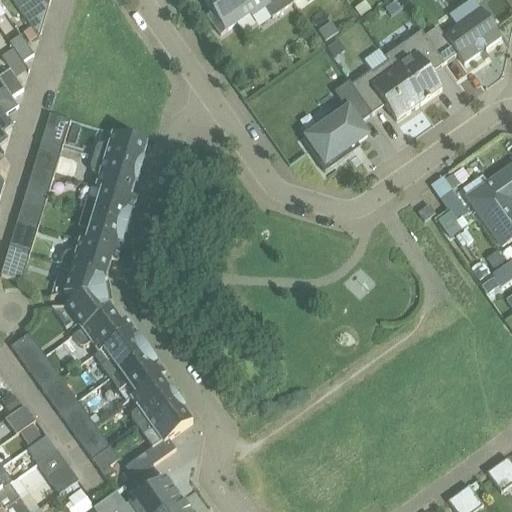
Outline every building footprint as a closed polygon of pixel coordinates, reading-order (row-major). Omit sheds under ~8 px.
[(47,12),(49,6),(43,0),(16,0),(14,2),(32,28),(37,36),(39,38),(46,17),(47,12)] [(294,4),(290,0),(202,0),(212,13),(207,16),(221,36),(250,16),(251,18),(265,8),(272,19),(294,4)] [(365,0),(354,8),(361,18),(372,10),(365,0)] [(425,37),(444,65),(457,55),(464,65),(480,54),(479,53),(485,48),(486,50),(502,39),(481,10),(480,10),(472,0),(450,16),(457,26),(443,36),(438,28),(425,37)] [(395,1),(384,9),(390,19),(402,10),(395,1)] [(331,21),(318,30),(326,41),(338,32),(331,21)] [(32,28),(23,33),(29,42),(37,36),(32,28)] [(386,57),(420,107),(444,90),(432,73),(444,65),(425,37),(421,32),(386,57)] [(13,48),(23,63),(34,56),(20,37),(18,38),(9,44),(13,48)] [(339,40),(326,48),(335,59),(346,51),(339,40)] [(23,63),(13,48),(1,57),(15,76),(27,68),(23,63)] [(351,86),(372,115),(386,106),(397,123),(420,107),(386,57),(380,49),(364,61),(372,72),(351,86)] [(10,71),(0,77),(0,79),(12,98),(24,90),(10,71)] [(372,115),(351,86),(349,83),(335,93),(344,104),(328,115),(330,119),(323,124),(304,138),(305,140),(303,141),(325,173),(343,160),(355,152),(351,147),(367,136),(359,124),(372,115)] [(0,144),(8,139),(2,131),(12,125),(0,108),(0,144)] [(41,141),(62,148),(71,121),(50,115),(41,141)] [(93,157),(139,171),(147,145),(113,134),(109,146),(105,145),(100,144),(96,146),(93,157)] [(33,168),(54,174),(62,148),(41,141),(33,168)] [(100,188),(131,197),(139,171),(93,157),(90,169),(92,173),(95,175),(99,176),(96,187),(100,188)] [(25,195),(45,202),(54,174),(33,168),(25,195)] [(483,177),(463,191),(503,248),(511,241),(511,168),(490,184),(483,177)] [(454,177),(446,180),(450,187),(466,180),(463,174),(462,172),(453,175),(454,177)] [(433,185),(431,186),(449,213),(439,221),(451,238),(469,226),(462,218),(468,214),(464,209),(468,206),(456,189),(454,185),(448,190),(441,179),(433,185)] [(87,199),(82,214),(128,229),(133,213),(137,199),(131,197),(100,188),(96,202),(87,199)] [(17,222),(37,228),(45,202),(25,195),(17,222)] [(85,242),(115,252),(117,243),(123,245),(128,229),(82,214),(78,227),(88,231),(85,242)] [(9,249),(29,255),(37,228),(17,222),(9,249)] [(71,268),(106,278),(115,252),(85,242),(78,240),(75,253),(71,251),(67,252),(64,254),(61,265),(71,268)] [(497,272),(511,261),(511,246),(501,254),(499,252),(487,259),(497,272)] [(29,255),(9,249),(1,275),(4,277),(20,283),(29,255)] [(511,261),(497,272),(493,275),(481,283),(490,296),(511,281),(511,261)] [(481,262),(470,269),(479,281),(489,275),(481,262)] [(57,274),(49,299),(62,295),(72,297),(78,299),(106,294),(105,286),(107,286),(107,282),(106,278),(71,268),(67,277),(57,274)] [(495,301),(506,313),(511,308),(511,291),(509,289),(495,301)] [(66,308),(51,309),(66,328),(75,322),(81,331),(112,310),(110,302),(107,302),(106,294),(78,299),(73,302),(66,308)] [(102,351),(128,332),(121,323),(112,310),(81,331),(72,338),(79,347),(84,347),(90,344),(98,354),(102,351)] [(128,332),(102,351),(109,361),(101,366),(109,378),(148,350),(138,336),(133,339),(128,332)] [(27,369),(46,356),(29,334),(14,345),(11,347),(27,369)] [(148,350),(109,378),(118,391),(128,386),(135,396),(161,378),(166,375),(158,363),(148,350)] [(102,351),(98,354),(94,356),(101,366),(109,361),(102,351)] [(46,356),(27,369),(44,392),(62,379),(46,356)] [(161,378),(135,396),(130,400),(131,401),(137,410),(133,412),(131,415),(131,419),(137,429),(177,400),(161,378)] [(62,379),(44,392),(60,415),(78,402),(62,379)] [(128,386),(118,391),(126,403),(130,400),(135,396),(128,386)] [(13,393),(2,401),(10,411),(20,403),(13,393)] [(177,400),(137,429),(142,436),(146,438),(152,437),(155,435),(160,441),(143,453),(153,467),(176,450),(169,441),(193,423),(177,400)] [(78,402),(60,415),(76,438),(94,425),(78,402)] [(23,407),(5,420),(16,435),(36,421),(25,406),(23,407)] [(94,425),(76,438),(93,460),(110,448),(94,425)] [(110,448),(93,460),(107,480),(114,474),(109,467),(119,460),(110,448)] [(48,480),(67,466),(57,451),(37,465),(48,480)] [(3,466),(0,468),(0,491),(14,481),(12,478),(24,469),(17,457),(3,466)] [(499,466),(511,485),(511,465),(508,460),(499,466)] [(67,466),(48,480),(58,496),(79,481),(67,466)] [(511,485),(499,466),(489,474),(502,493),(511,485)] [(14,481),(0,491),(0,511),(2,511),(29,493),(18,478),(14,481)] [(165,511),(181,500),(165,478),(126,506),(117,493),(116,493),(97,507),(94,509),(96,511),(165,511)] [(460,494),(472,511),(475,511),(483,507),(469,488),(460,494)] [(76,510),(73,511),(84,511),(92,506),(81,490),(69,499),(76,510)] [(29,493),(2,511),(35,511),(40,509),(29,493)] [(472,511),(460,494),(450,502),(456,511),(472,511)] [(190,511),(181,500),(165,511),(190,511)]
